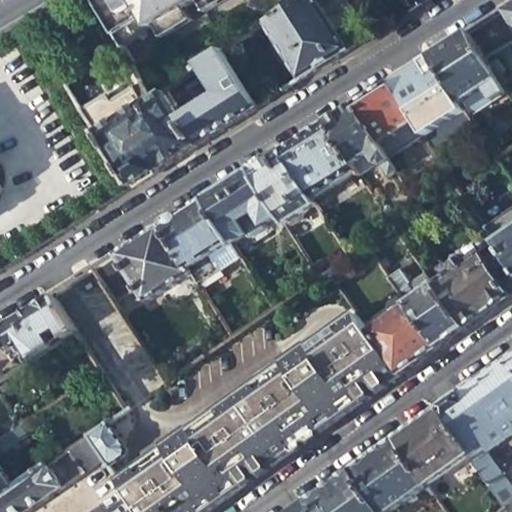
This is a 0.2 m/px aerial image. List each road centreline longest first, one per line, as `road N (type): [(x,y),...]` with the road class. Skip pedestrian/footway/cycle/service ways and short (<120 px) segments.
road 1 (residential): [(0,300),(462,0)]
road 2 (residential): [(511,329),(255,511)]
